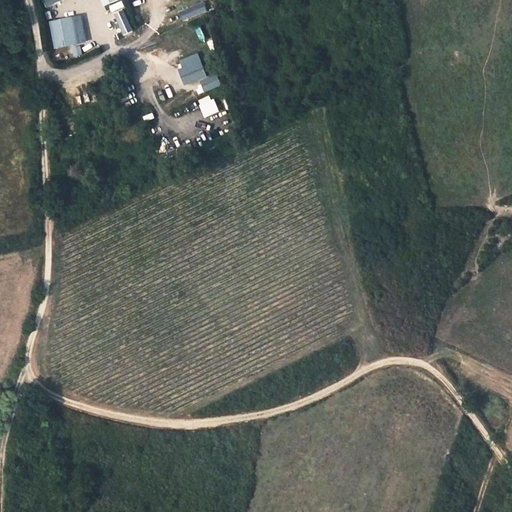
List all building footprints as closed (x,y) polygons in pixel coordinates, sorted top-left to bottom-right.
[(121,0),(101,0),(105,8),(112,5),(113,10),(124,5),(121,0)] [(207,12),(203,3),(179,12),(182,21),(207,12)] [(115,38),(132,32),(126,15),(109,21),(115,38)] [(79,17),(50,23),(55,48),(84,42),(79,17)] [(207,77),(197,54),(180,61),(182,68),(178,70),(184,86),(207,77)] [(220,86),(216,75),(200,82),(204,92),(220,86)] [(199,100),(200,104),(199,105),(204,118),(219,112),(214,99),(211,100),(209,96),(199,100)]
